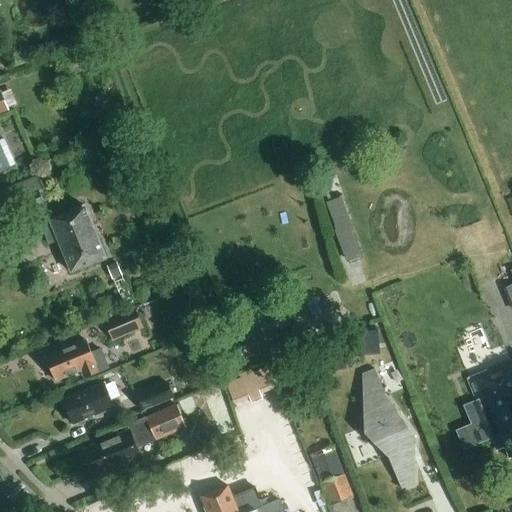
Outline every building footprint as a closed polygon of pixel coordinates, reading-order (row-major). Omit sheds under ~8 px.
[(1,90),(0,90),(0,114),(10,111),(1,90)] [(124,116),(109,122),(113,133),(128,127),(124,116)] [(0,175),(19,167),(6,138),(0,141),(0,175)] [(39,175),(0,191),(0,205),(9,228),(48,212),(42,197),(47,195),(39,175)] [(351,195),(335,199),(352,258),(368,253),(351,195)] [(75,270),(109,256),(88,205),(46,222),(54,243),(63,240),(75,270)] [(118,262),(108,266),(114,279),(124,275),(118,262)] [(136,308),(106,321),(115,341),(145,328),(136,308)] [(380,331),(359,332),(360,356),(381,355),(380,331)] [(102,348),(96,351),(92,340),(51,356),(61,379),(84,369),(88,379),(111,369),(102,348)] [(276,388),(267,367),(227,384),(235,405),(250,399),(252,404),(263,399),(261,394),(276,388)] [(394,460),(403,488),(418,484),(417,437),(390,398),(380,368),(367,374),(367,431),(394,460)] [(511,370),(476,386),(503,449),(509,446),(511,451),(511,370)] [(169,381),(138,395),(145,411),(176,397),(169,381)] [(104,385),(65,402),(74,424),(114,408),(104,385)] [(177,404),(147,417),(158,441),(188,428),(177,404)] [(131,432),(84,451),(96,480),(142,460),(131,432)] [(322,484),(331,507),(355,497),(346,474),(322,484)] [(285,511),(281,501),(265,507),(256,487),(236,495),(232,485),(205,496),(211,511),(285,511)]
